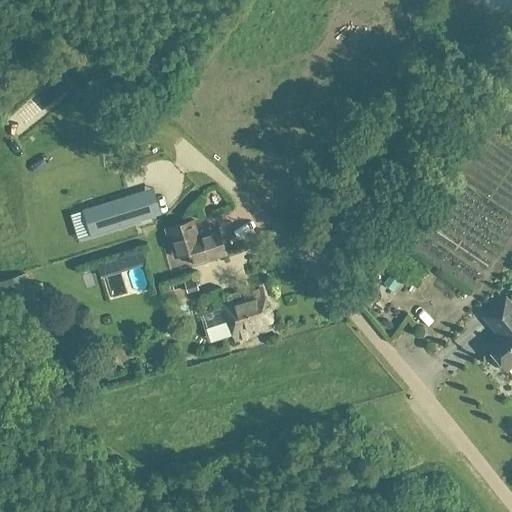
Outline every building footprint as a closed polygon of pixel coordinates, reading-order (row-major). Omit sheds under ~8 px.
[(83,210),(70,214),(77,238),(90,234),(90,235),(150,217),(141,191),(82,209),(83,210)] [(227,253),(219,228),(198,234),(193,219),(166,228),(175,256),(190,251),(194,263),(227,253)] [(138,225),(141,236),(161,231),(158,220),(138,225)] [(393,272),(363,301),(375,314),(405,285),(393,272)] [(36,303),(26,273),(7,279),(17,309),(36,303)] [(196,279),(185,282),(188,292),(199,289),(196,279)] [(274,328),(262,290),(222,302),(234,341),(274,328)] [(511,365),(511,304),(506,297),(484,315),(499,334),(487,345),(495,355),(494,359),(500,366),(505,367),(507,369),(511,365)]
